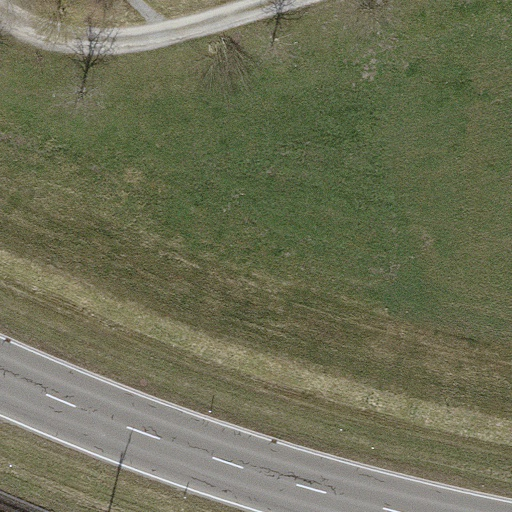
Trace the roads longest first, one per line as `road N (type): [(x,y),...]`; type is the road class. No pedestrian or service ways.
road 1 (primary): [(395,511),(238,466),(0,374)]
road 2 (track): [(283,0),(170,33),(65,47),(23,33),(0,14)]
